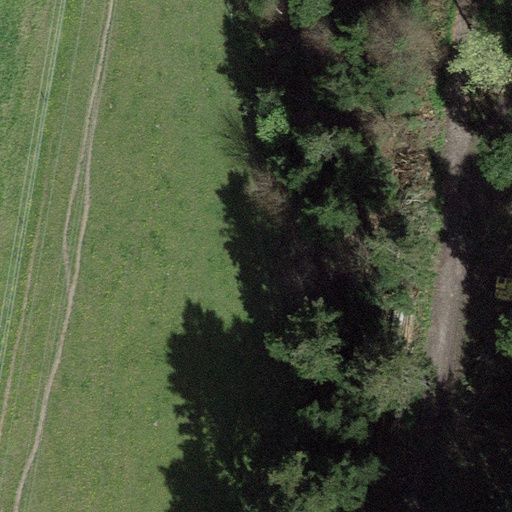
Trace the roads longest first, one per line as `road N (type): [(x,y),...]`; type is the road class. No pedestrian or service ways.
road 1 (track): [(460,0),(395,511)]
road 2 (track): [(412,376),(249,0)]
